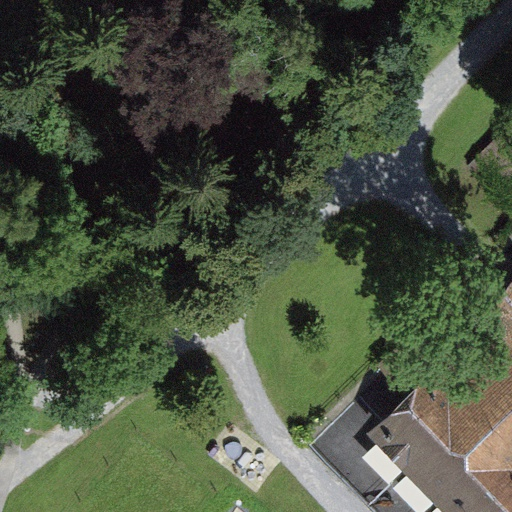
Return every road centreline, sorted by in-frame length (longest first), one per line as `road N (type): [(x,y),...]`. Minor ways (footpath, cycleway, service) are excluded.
road 1 (track): [(0,481),(44,370),(141,231),(346,0)]
road 2 (track): [(0,480),(11,375),(0,328)]
